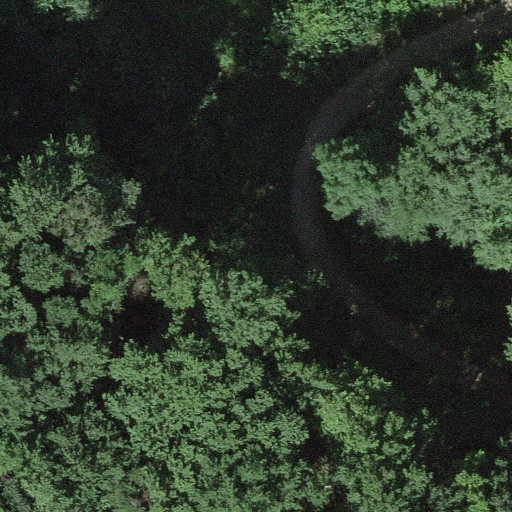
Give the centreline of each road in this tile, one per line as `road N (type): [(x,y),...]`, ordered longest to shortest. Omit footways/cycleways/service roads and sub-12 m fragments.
road 1 (track): [(511,394),(333,296),(302,225),(308,147),(350,95),(511,8)]
road 2 (track): [(350,95),(232,80),(77,0)]
